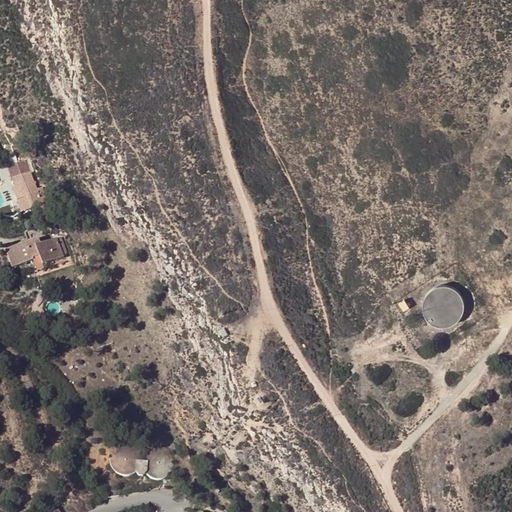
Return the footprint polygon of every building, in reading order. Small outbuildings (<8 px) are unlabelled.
[(37,189),(26,159),(8,167),(16,187),(13,188),(17,200),(21,199),(25,210),(43,204),(40,196),(45,194),(42,187),(37,189)] [(39,238),(6,249),(12,268),(33,260),(33,258),(39,256),(43,264),(61,257),(64,256),(63,253),(66,252),(62,239),(58,241),(57,238),(41,243),(39,238)] [(426,303),(450,329),(467,314),(443,287),(426,303)] [(258,408),(255,403),(247,408),(251,413),(258,408)] [(136,471),(136,459),(141,459),(141,456),(140,454),(139,451),(137,449),(135,448),(133,446),(131,445),(128,445),(126,444),(123,444),(121,445),(118,446),(116,447),(114,449),(113,451),(111,453),(110,456),(110,458),(110,461),(110,464),(111,466),(112,468),(114,470),(116,472),(118,473),(120,474),(123,475),(126,475),(128,475),(131,474),(133,473),(136,471)] [(174,464),(174,461),(174,460),(173,458),(172,455),(171,453),(169,451),(167,450),(165,448),(162,448),(160,447),(157,447),(155,448),(152,448),(150,450),(148,451),(146,453),(145,455),(144,457),(143,459),(148,460),(147,473),(149,475),(151,476),(154,477),(156,478),(159,478),(161,478),(164,477),(166,476),(168,475),(170,473),(171,471),(173,469),(173,466),(174,464)] [(141,459),(136,459),(136,471),(139,474),(143,474),(147,473),(148,460),(143,459),(141,459)] [(190,482),(229,511),(232,511),(239,496),(204,464),(190,482)]
